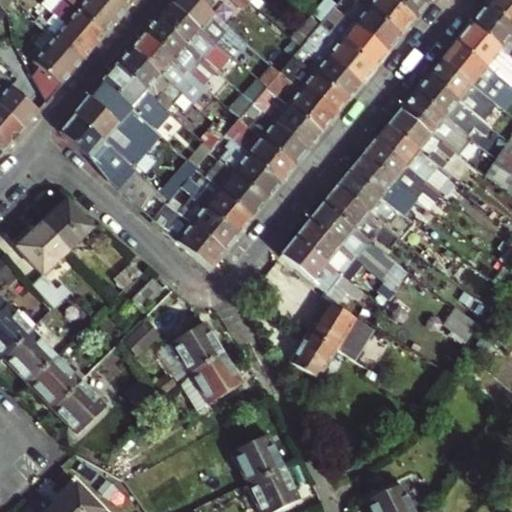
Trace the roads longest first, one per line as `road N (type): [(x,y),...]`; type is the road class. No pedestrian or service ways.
road 1 (residential): [(462,0),(224,289)]
road 2 (residential): [(36,147),(187,281),(200,290),(224,289)]
road 3 (residential): [(36,147),(153,0)]
road 4 (residential): [(266,369),(334,511)]
